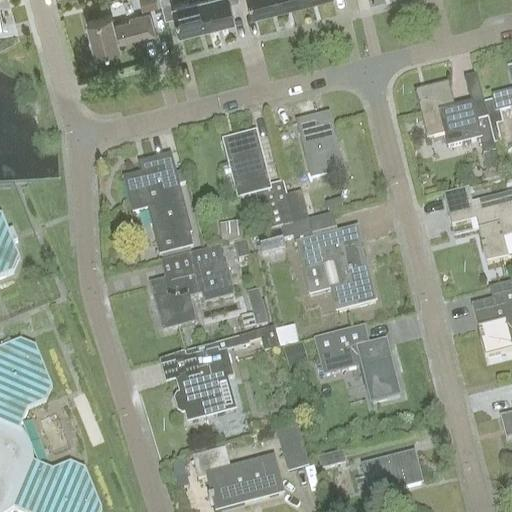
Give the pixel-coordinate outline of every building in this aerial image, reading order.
[(141,0),(143,9),(159,5),(157,0),(141,0)] [(180,32),(206,25),(199,0),(188,0),(189,1),(173,5),(180,32)] [(199,0),(206,25),(233,18),(229,3),(239,1),(238,0),(199,0)] [(249,0),(252,13),(280,6),(278,0),(249,0)] [(130,22),(113,26),(111,16),(87,22),(95,55),(120,48),(119,44),(155,34),(149,14),(129,20),(130,22)] [(511,71),(510,72),(511,82),(511,91),(490,97),(492,103),(483,105),(487,120),(489,129),(502,126),(499,114),(511,110),(511,71)] [(483,105),(471,108),(453,113),(446,89),(427,94),(430,103),(419,106),(428,140),(445,136),(448,150),(479,142),(482,155),(495,152),(489,129),(487,120),(483,105)] [(320,131),(318,121),(298,126),(312,181),(342,174),(330,128),(320,131)] [(264,233),(281,229),(294,226),(287,199),(285,200),(281,187),(268,190),(254,138),(224,146),(238,200),(254,196),(264,233)] [(498,169),(494,153),(482,156),(486,172),(498,169)] [(182,174),(173,176),(169,160),(147,166),(149,177),(123,184),(132,216),(148,212),(160,259),(192,250),(176,188),(185,186),(182,174)] [(511,238),(511,195),(471,206),(468,191),(443,197),(451,229),(477,222),(480,232),(478,233),(487,266),(508,260),(502,241),(511,238)] [(287,199),(294,226),(307,223),(300,196),(287,199)] [(0,511),(100,511),(84,472),(70,466),(52,473),(33,466),(31,453),(26,442),(19,432),(27,413),(45,405),(51,391),(34,350),(20,344),(0,352),(0,280),(13,275),(19,261),(13,245),(17,243),(12,231),(8,233),(1,217),(0,217),(0,511)] [(312,243),(307,223),(294,226),(281,229),(284,242),(293,240),(295,248),(299,247),(305,273),(324,268),(329,290),(335,315),(376,305),(357,232),(338,237),(312,243)] [(240,243),(242,239),(240,224),(219,226),(221,245),(240,243)] [(193,279),(182,282),(182,280),(162,286),(164,296),(154,298),(163,333),(193,325),(187,301),(201,298),(203,306),(234,298),(221,249),(187,258),(193,279)] [(511,285),(488,292),(491,303),(471,308),(485,361),(511,354),(511,355),(511,285)] [(259,292),(247,295),(256,329),(268,326),(259,292)] [(299,344),(294,328),(275,333),(280,349),(299,344)] [(386,342),(369,346),(365,329),(314,341),(324,379),(360,369),(370,407),(401,399),(386,342)] [(178,399),(176,402),(179,413),(182,415),(185,414),(188,424),(219,415),(236,411),(228,380),(232,379),(225,352),(243,347),(275,339),(272,330),(240,338),(205,347),(206,350),(207,355),(186,361),(186,362),(190,376),(187,377),(187,378),(190,387),(179,389),(181,398),(178,399)] [(308,367),(302,346),(283,351),(288,372),(308,367)] [(511,416),(500,420),(505,441),(511,439),(511,416)] [(309,467),(301,436),(280,442),(288,472),(309,467)] [(217,511),(226,511),(284,496),(275,460),(231,472),(226,452),(198,460),(204,481),(208,480),(213,499),(209,500),(210,504),(215,503),(217,511)] [(321,472),(345,466),(342,454),(317,460),(321,472)] [(371,499),(421,487),(414,457),(363,469),(371,499)]
